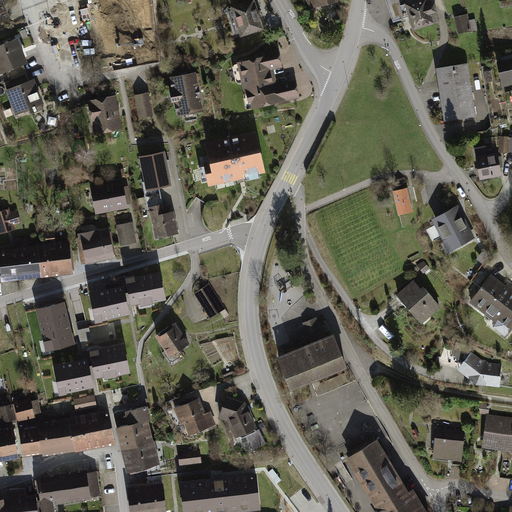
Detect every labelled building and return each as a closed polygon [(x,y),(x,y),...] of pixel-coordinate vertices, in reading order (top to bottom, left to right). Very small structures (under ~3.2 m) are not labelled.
[(0,0),(0,23),(9,19),(0,0)] [(252,0),(250,0),(233,5),(241,32),(261,26),(252,0)] [(428,0),(411,0),(407,1),(413,26),(434,21),(428,0)] [(468,14),(456,17),(459,32),(471,29),(468,14)] [(0,42),(0,69),(28,60),(20,36),(0,42)] [(276,52),(239,60),(249,104),(297,93),(295,82),(276,86),(272,66),(279,65),(276,52)] [(511,58),(500,61),(504,83),(511,81),(511,58)] [(467,62),(439,67),(446,116),(475,112),(467,62)] [(195,73),(172,77),(179,112),(201,108),(195,73)] [(40,102),(33,77),(9,84),(17,110),(40,102)] [(148,94),(137,96),(140,115),(152,113),(148,94)] [(113,97),(90,101),(95,130),(118,126),(113,97)] [(257,131),(210,142),(218,178),(265,167),(257,131)] [(511,137),(502,137),(501,149),(511,150),(511,137)] [(164,149),(142,153),(148,187),(170,182),(164,149)] [(496,151),(478,155),(482,174),(500,171),(496,151)] [(127,179),(93,185),(98,213),(132,207),(127,179)] [(401,216),(415,213),(409,188),(395,191),(401,216)] [(456,207),(437,217),(454,249),(473,240),(456,207)] [(10,208),(0,210),(0,234),(15,230),(14,225),(21,223),(18,211),(12,213),(10,208)] [(174,210),(154,213),(158,232),(178,229),(174,210)] [(132,223),(118,226),(121,243),(135,240),(132,223)] [(82,235),(87,260),(113,256),(108,230),(82,235)] [(0,257),(2,277),(69,270),(66,244),(29,248),(28,240),(18,241),(19,250),(0,252),(0,257)] [(424,261),(419,264),(423,270),(428,267),(424,261)] [(122,286),(91,294),(97,320),(128,312),(125,302),(135,299),(136,306),(169,298),(163,274),(131,281),(134,291),(124,293),(122,286)] [(511,290),(492,275),(472,300),(508,328),(511,323),(511,290)] [(415,281),(400,294),(421,319),(437,306),(415,281)] [(209,284),(195,292),(210,316),(224,308),(209,284)] [(42,309),(52,345),(75,339),(65,303),(42,309)] [(175,322),(156,334),(170,356),(189,344),(175,322)] [(332,332),(278,355),(290,384),(311,376),(318,394),(352,380),(332,332)] [(463,358),(467,346),(457,342),(453,354),(463,358)] [(83,361),(54,367),(59,393),(92,387),(90,375),(96,374),(96,377),(135,369),(130,345),(91,353),(92,361),(83,363),(83,361)] [(484,363),(472,353),(461,367),(476,379),(499,382),(501,365),(484,363)] [(0,404),(13,402),(12,395),(0,396),(0,404)] [(77,410),(99,407),(97,395),(75,398),(77,410)] [(244,401),(228,395),(221,414),(230,418),(237,434),(255,426),(244,401)] [(198,397),(175,406),(186,433),(214,422),(209,411),(204,413),(198,397)] [(19,422),(36,418),(32,398),(14,401),(19,422)] [(0,413),(3,425),(11,423),(7,406),(0,407),(0,413)] [(146,406),(126,411),(129,422),(115,425),(120,445),(151,438),(146,418),(149,417),(146,406)] [(107,410),(68,417),(75,448),(113,441),(107,410)] [(511,418),(489,415),(485,444),(511,447),(511,418)] [(68,417),(35,423),(39,449),(72,444),(68,417)] [(35,423),(18,426),(22,452),(39,449),(35,423)] [(11,425),(0,427),(0,455),(16,453),(11,425)] [(461,433),(439,430),(436,454),(458,457),(461,433)] [(152,437),(120,445),(126,469),(158,461),(152,437)] [(422,511),(380,440),(348,458),(380,511),(422,511)] [(199,448),(179,451),(180,462),(201,460),(199,448)] [(248,469),(233,471),(234,487),(250,486),(248,469)] [(98,495),(95,470),(50,476),(53,507),(64,506),(63,499),(98,495)] [(214,471),(195,473),(196,484),(215,482),(214,471)] [(53,507),(50,476),(36,477),(40,511),(43,511),(54,511),(53,507)] [(160,483),(130,485),(131,511),(132,511),(162,510),(160,483)] [(229,484),(207,487),(210,508),(232,505),(229,484)] [(9,496),(3,497),(4,511),(38,511),(37,493),(25,494),(24,489),(8,491),(9,496)]
